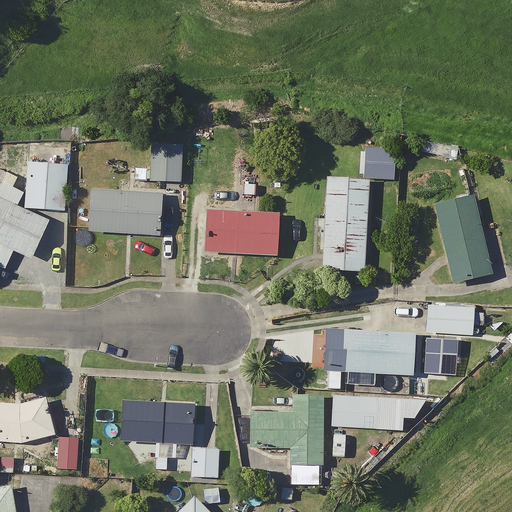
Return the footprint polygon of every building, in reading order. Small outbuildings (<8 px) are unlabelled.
[(266,137),(249,137),(249,156),(266,156),(266,137)] [(177,180),(178,142),(134,140),(133,178),(177,180)] [(362,147),(361,177),(323,175),(318,267),(360,269),(365,177),(390,178),(392,148),(362,147)] [(65,160),(26,156),(22,205),(60,209),(65,160)] [(254,174),(238,173),(236,194),(252,195),(254,174)] [(155,233),(158,190),(146,190),(146,182),(130,181),(129,189),(87,186),(85,229),(155,233)] [(14,206),(20,192),(0,183),(0,267),(2,268),(10,249),(28,257),(44,218),(14,206)] [(489,272),(472,192),(431,201),(448,280),(489,272)] [(275,213),(205,209),(203,250),(273,254),(275,213)] [(470,304),(424,303),(423,332),(469,332),(470,304)] [(411,331),(340,326),(337,368),(344,369),(343,382),(371,384),(372,371),(408,373),(411,331)] [(319,393),(290,392),(289,410),(248,410),(247,445),(288,445),(287,461),(301,462),(301,480),(318,481),(319,393)] [(416,396),(329,393),(328,426),(399,428),(399,416),(415,417),(416,396)] [(49,433),(40,398),(15,402),(0,400),(0,437),(20,440),(49,433)] [(190,403),(119,398),(117,437),(152,440),(151,456),(172,457),(173,441),(188,442),(190,403)] [(75,436),(58,435),(56,467),(74,467),(75,436)] [(215,447),(189,446),(188,475),(214,476),(215,447)] [(11,511),(14,491),(0,489),(0,511),(11,511)] [(208,511),(190,493),(170,511),(208,511)]
